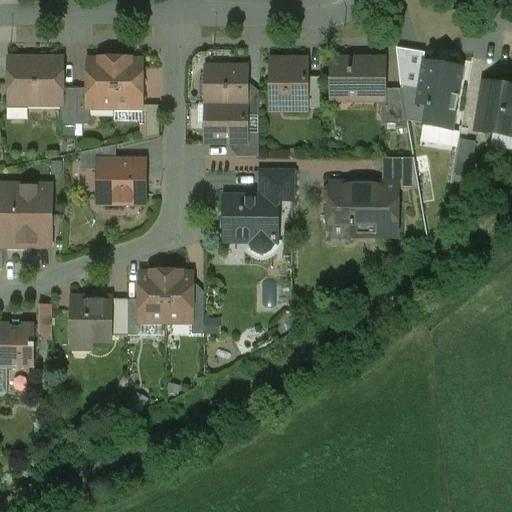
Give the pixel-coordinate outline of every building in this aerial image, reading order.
[(62,60),(12,60),(12,92),(10,93),(10,106),(28,106),(60,106),(62,106),(62,90),(62,60)] [(115,60),(100,60),(100,62),(88,62),(88,90),(88,108),(89,108),(115,108),(115,60)] [(129,60),(115,60),(115,108),(141,109),(142,62),(129,62),(129,60)] [(306,62),(285,62),(285,61),(271,61),(271,93),(283,93),(283,111),(306,111),(306,110),(306,78),(306,62)] [(367,63),(352,63),(353,61),(332,61),(332,88),(339,88),(348,98),(360,98),(360,102),(382,102),(384,102),(384,95),(385,62),(367,61),(367,63)] [(464,70),(424,63),(419,90),(417,106),(427,108),(424,125),(424,128),(453,133),(464,70)] [(155,95),(163,95),(163,68),(155,68),(155,95)] [(247,69),(211,68),(211,106),(247,106),(247,93),(247,69)] [(319,78),(306,78),(306,110),(319,110),(319,78)] [(511,88),(484,84),(477,131),(511,136),(511,88)] [(419,90),(401,87),(402,95),(407,123),(424,125),(427,108),(417,106),(419,90)] [(76,90),(62,90),(62,106),(60,106),(61,128),(76,128),(76,126),(76,90)] [(88,90),(76,90),(76,126),(89,126),(89,108),(88,108),(88,90)] [(258,93),(247,93),(247,106),(247,118),(258,118),(258,93)] [(402,95),(384,95),(384,102),(382,102),(382,126),(408,126),(407,123),(402,95)] [(28,106),(10,106),(7,109),(7,117),(10,120),(28,120),(28,106)] [(247,106),(211,106),(211,144),(236,144),(246,144),(247,133),(247,118),(247,106)] [(159,107),(145,107),(146,140),(159,137),(159,107)] [(258,134),(247,133),(246,144),(236,144),(236,158),(258,158),(258,134)] [(476,184),(482,140),(464,138),(458,182),(476,184)] [(116,146),(81,154),(81,171),(98,171),(98,165),(116,165),(116,146)] [(413,160),(382,159),(382,187),(396,187),(396,191),(411,191),(418,190),(413,160)] [(116,165),(98,165),(98,171),(98,204),(100,204),(100,202),(143,202),(143,204),(145,204),(145,163),(143,163),(143,165),(116,165)] [(293,173),(264,173),(263,199),(277,199),(277,201),(293,201),(293,173)] [(378,185),(351,185),(351,186),(334,186),(333,203),(336,206),(331,211),(331,218),(336,223),(343,223),(345,222),(350,222),(350,236),(396,237),(396,191),(396,187),(382,187),(377,187),(378,185)] [(52,186),(22,186),(22,188),(0,187),(0,248),(3,249),(36,248),(36,246),(52,246),(52,186)] [(260,199),(256,203),(244,203),(241,199),(225,199),(225,232),(247,232),(247,242),(251,242),(251,245),(253,250),(258,253),(264,253),(269,250),(272,245),(272,242),(276,242),(277,201),(277,199),(263,199),(260,199)] [(166,273),(152,273),(152,275),(140,275),(140,301),(140,323),(142,323),(166,323),(166,273)] [(181,275),(181,273),(166,273),(166,323),(192,323),(192,294),(192,275),(181,275)] [(204,294),(192,294),(192,323),(204,324),(204,294)] [(96,300),(72,300),(72,336),(90,336),(89,340),(110,340),(111,337),(111,302),(110,302),(96,302),(96,300)] [(128,301),(110,300),(110,302),(111,302),(111,337),(128,337),(128,301)] [(140,301),(128,301),(128,337),(137,337),(141,333),(142,323),(140,323),(140,301)] [(52,306),(40,306),(40,331),(35,330),(35,336),(52,337),(52,306)] [(19,322),(12,322),(12,325),(0,324),(0,369),(7,370),(33,370),(33,373),(34,373),(35,336),(35,330),(35,325),(19,325),(19,322)]
